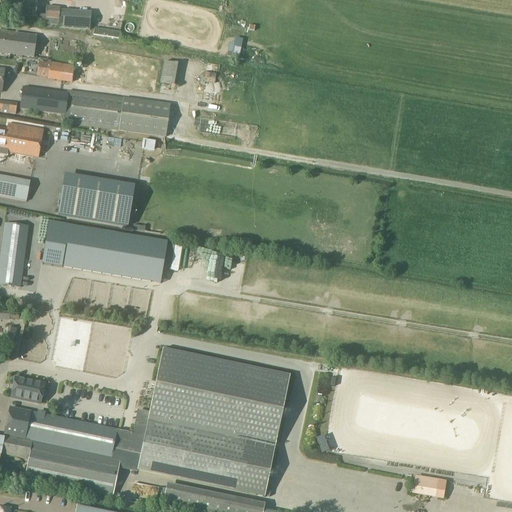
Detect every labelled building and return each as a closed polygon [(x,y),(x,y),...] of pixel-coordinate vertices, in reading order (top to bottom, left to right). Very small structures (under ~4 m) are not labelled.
[(60,9),(37,6),(37,4),(11,2),(9,20),(23,21),(58,25),(60,9)] [(121,33),(94,28),(93,35),(120,39),(121,33)] [(0,32),(0,53),(34,58),(37,37),(0,32)] [(165,54),(160,83),(176,85),(181,56),(165,54)] [(51,63),(51,64),(40,62),(38,77),(48,78),(48,79),(72,83),(74,67),(51,63)] [(170,106),(124,99),(68,91),(68,94),(24,88),(21,109),(65,115),(64,123),(120,131),(166,137),(170,106)] [(17,105),(0,102),(0,112),(15,115),(17,105)] [(0,127),(0,151),(38,159),(43,131),(8,124),(7,129),(0,127)] [(134,191),(64,180),(58,215),(128,227),(134,191)] [(160,284),(167,242),(49,222),(41,264),(160,284)] [(5,225),(0,259),(0,285),(20,289),(28,228),(5,225)] [(0,320),(10,321),(11,310),(0,309),(0,320)] [(16,329),(8,328),(7,337),(15,338),(16,329)] [(160,349),(147,422),(147,424),(135,421),(133,434),(31,412),(10,407),(10,409),(4,438),(0,437),(0,455),(0,454),(28,460),(25,479),(113,498),(119,470),(137,473),(137,471),(265,498),(290,376),(160,349)] [(10,400),(41,407),(45,384),(14,378),(10,400)] [(446,482),(415,477),(412,494),(443,499),(446,482)]
